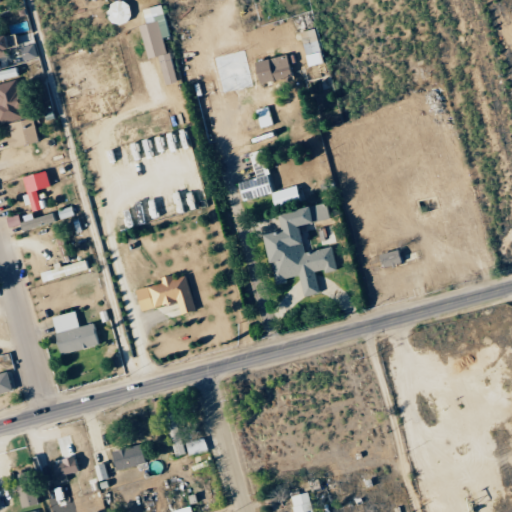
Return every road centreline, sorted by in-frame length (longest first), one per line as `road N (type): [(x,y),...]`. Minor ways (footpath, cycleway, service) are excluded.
road 1 (secondary): [(511,285),(0,426)]
road 2 (residential): [(49,413),(0,236)]
road 3 (residential): [(206,370),(247,511)]
